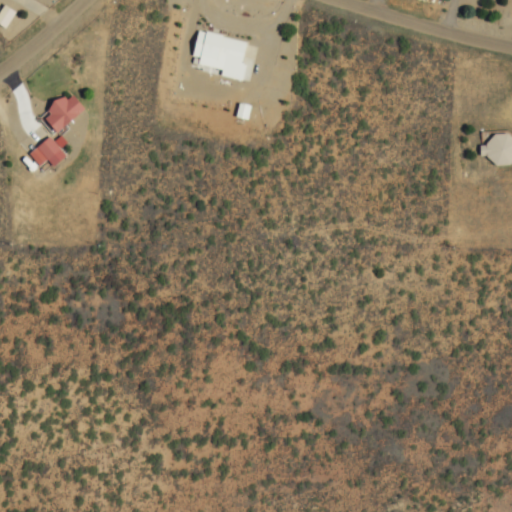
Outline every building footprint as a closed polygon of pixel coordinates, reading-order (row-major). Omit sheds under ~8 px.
[(27,0),(36,9),(46,0),(27,0)] [(189,66),(215,72),(214,77),(234,82),(242,43),(189,32),(183,58),(191,59),(189,66)] [(34,125),(54,136),(72,104),(53,92),(34,125)] [(483,133),(483,165),(511,165),(511,133),(483,133)] [(34,144),(40,167),(59,161),(53,139),(34,144)]
